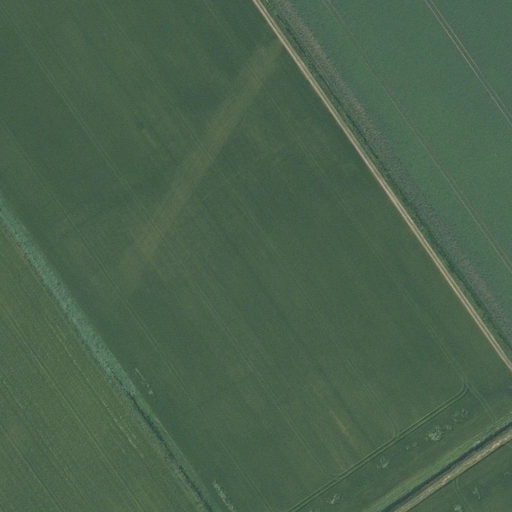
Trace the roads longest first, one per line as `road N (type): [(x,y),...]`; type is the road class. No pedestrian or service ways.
road 1 (track): [(511,367),(253,0)]
road 2 (track): [(404,511),(511,437)]
